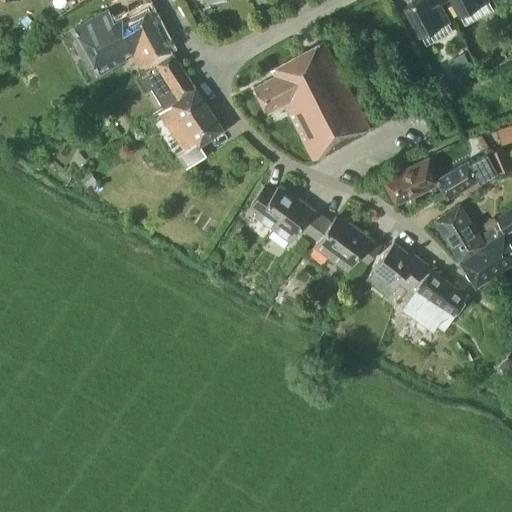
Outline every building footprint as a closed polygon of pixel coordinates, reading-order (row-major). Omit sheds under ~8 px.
[(430,9),(425,0),(415,0),(403,7),(418,37),(448,22),(439,4),(430,9)] [(449,0),(458,16),(460,15),(487,1),(487,0),(449,0)] [(133,55),(141,70),(171,52),(147,6),(127,17),(126,15),(114,21),(108,9),(73,28),(99,74),(133,55)] [(504,28),(497,14),(485,20),(492,34),(504,28)] [(368,127),(323,41),(271,69),(274,75),(253,87),(266,112),(283,104),(312,160),(368,127)] [(194,87),(171,52),(141,70),(135,76),(145,92),(151,88),(163,108),(194,87)] [(471,67),(463,52),(447,60),(455,75),(458,74),(461,80),(473,74),(469,67),(471,67)] [(194,87),(163,108),(164,108),(159,112),(171,130),(171,129),(183,147),(175,152),(186,167),(206,153),(199,143),(222,128),(194,87)] [(511,123),(495,130),(501,145),(511,140),(511,123)] [(510,166),(502,148),(490,153),(498,171),(510,166)] [(439,182),(439,183),(447,197),(478,178),(480,181),(497,171),(486,153),(469,163),(468,160),(437,178),(439,182)] [(439,182),(437,178),(428,157),(382,179),(395,204),(439,183),(439,182)] [(255,216),(272,229),(296,195),(286,188),(284,190),(277,186),(272,192),(263,185),(250,204),(259,211),(255,216)] [(309,233),(322,214),(296,195),(272,229),(289,241),(300,226),(309,233)] [(493,240),(486,231),(479,236),(459,204),(434,220),(460,261),(493,240)] [(498,223),(486,231),(493,240),(460,261),(475,285),(511,261),(511,244),(505,233),(511,229),(511,207),(495,218),(498,223)] [(331,221),(322,214),(309,233),(318,239),(313,246),(330,258),(354,225),(344,217),(342,220),(335,215),(331,221)] [(486,231),(498,223),(493,216),(482,224),(486,231)] [(380,244),(354,225),(330,258),(347,270),(339,282),(348,289),(380,244)] [(414,258),(409,254),(393,241),(365,277),(387,294),(397,281),(407,289),(427,264),(416,255),(414,258)] [(467,296),(430,267),(415,288),(417,290),(410,301),(445,325),(467,296)] [(511,347),(502,359),(511,367),(511,347)]
